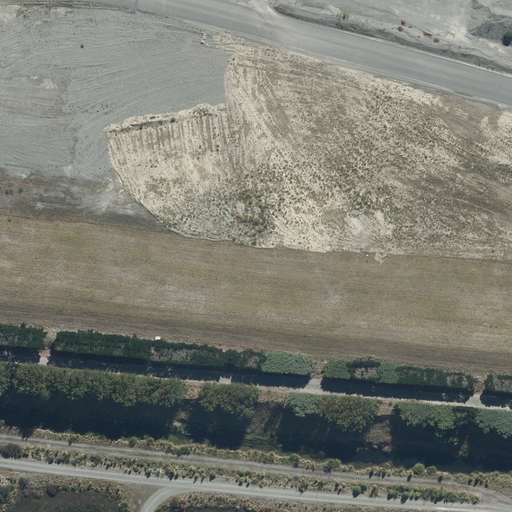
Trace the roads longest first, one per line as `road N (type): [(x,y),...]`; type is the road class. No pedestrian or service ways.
road 1 (track): [(511,407),(0,360)]
road 2 (track): [(166,0),(511,91)]
